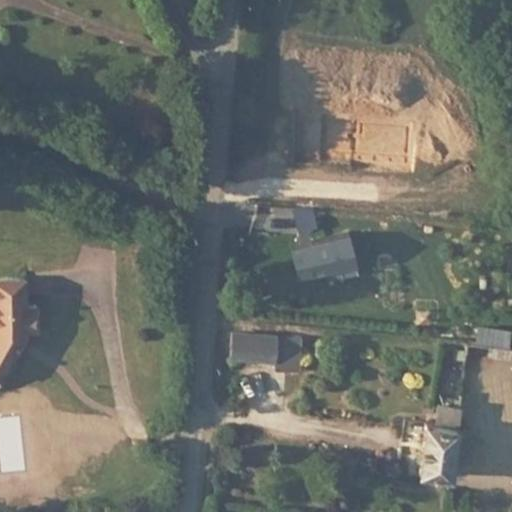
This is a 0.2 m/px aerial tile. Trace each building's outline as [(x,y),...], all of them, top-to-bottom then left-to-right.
[(349,230),(288,245),(297,279),(357,264),(349,230)] [(26,273),(0,273),(0,372),(26,336),(27,329),(40,327),(41,301),(25,300),(26,273)] [(231,361),(275,364),(277,337),(233,333),(231,361)] [(277,337),(275,364),(275,369),(297,371),(299,338),(277,337)] [(458,417),(460,404),(437,401),(434,428),(457,431),(458,417)] [(458,417),(457,431),(466,432),(468,418),(458,417)] [(421,478),(451,481),(457,431),(434,428),(426,427),(421,478)]
